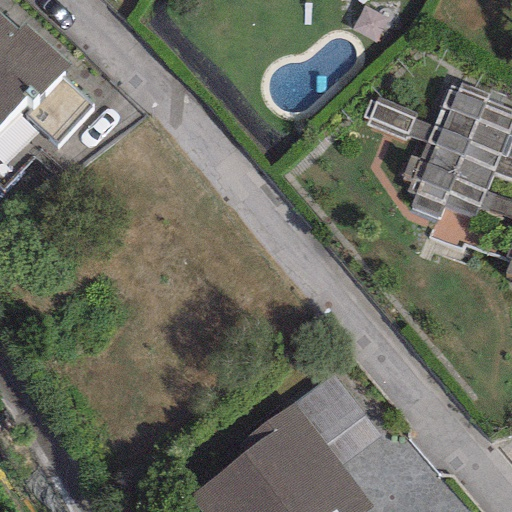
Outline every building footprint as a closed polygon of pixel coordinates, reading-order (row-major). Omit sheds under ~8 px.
[(18,29),(0,11),(0,123),(25,98),(31,103),(58,75),(67,65),(22,24),(18,29)] [(92,107),(58,75),(31,103),(22,112),(56,145),(92,107)] [(501,101),(459,83),(456,89),(448,86),(430,127),(424,143),(418,157),(409,154),(399,178),(409,183),(405,193),(413,196),(408,209),(437,221),(443,208),(472,220),(477,207),(511,221),(511,252),(508,261),(500,282),(511,287),(511,112),(499,107),(501,101)] [(375,98),(373,103),(367,101),(360,117),(366,120),(364,126),(403,141),(406,138),(424,143),(430,127),(413,120),(416,114),(375,98)] [(362,511),(370,506),(293,403),(206,468),(213,479),(188,498),(198,511),(362,511)]
